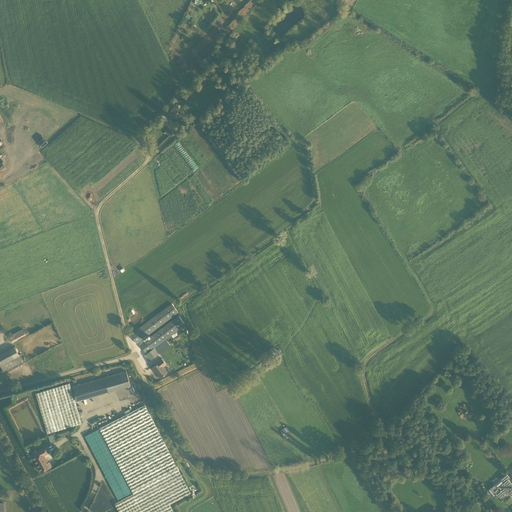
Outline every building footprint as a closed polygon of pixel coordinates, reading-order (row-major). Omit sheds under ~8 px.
[(235,33),(230,38),(233,41),(238,36),(235,33)] [(166,111),(169,115),(175,109),(172,105),(166,111)] [(143,341),(142,339),(178,313),(171,304),(131,333),(132,334),(129,336),(137,347),(139,345),(146,354),(144,355),(149,361),(159,354),(154,348),(185,325),(178,316),(143,341)] [(11,342),(25,335),(22,329),(8,336),(11,342)] [(4,374),(23,363),(14,347),(0,354),(0,366),(0,367),(4,374)] [(161,358),(155,363),(156,365),(151,368),(154,372),(155,371),(160,378),(167,372),(163,367),(166,364),(161,358)] [(126,371),(72,387),(76,401),(130,385),(126,371)] [(71,383),(36,392),(46,430),(52,429),(52,426),(49,426),(49,425),(53,424),(52,422),(56,421),(58,429),(81,423),(71,383)] [(146,405),(100,426),(122,473),(126,471),(123,470),(123,469),(121,468),(121,466),(120,463),(122,450),(125,448),(131,450),(132,453),(134,453),(133,449),(138,447),(144,444),(142,443),(145,437),(147,438),(151,436),(151,437),(155,437),(155,438),(158,439),(158,441),(161,440),(161,444),(162,443),(165,445),(146,405)] [(288,437),(285,432),(289,430),(287,426),(280,430),(285,439),(288,437)] [(131,493),(96,427),(83,433),(118,499),(131,493)] [(115,502),(119,511),(173,511),(169,503),(190,494),(166,442),(167,454),(166,454),(168,457),(169,473),(165,474),(165,478),(162,478),(160,474),(156,476),(156,478),(153,474),(150,475),(151,478),(149,479),(149,482),(143,482),(144,493),(137,485),(131,486),(128,479),(127,479),(133,494),(115,502)] [(31,455),(40,472),(52,466),(49,461),(48,462),(44,456),(50,453),(47,447),(31,455)] [(486,491),(487,496),(490,499),(496,494),(499,498),(503,495),(504,496),(505,495),(506,495),(506,494),(506,493),(507,491),(510,494),(511,492),(511,484),(507,479),(509,477),(506,474),(486,491)]
